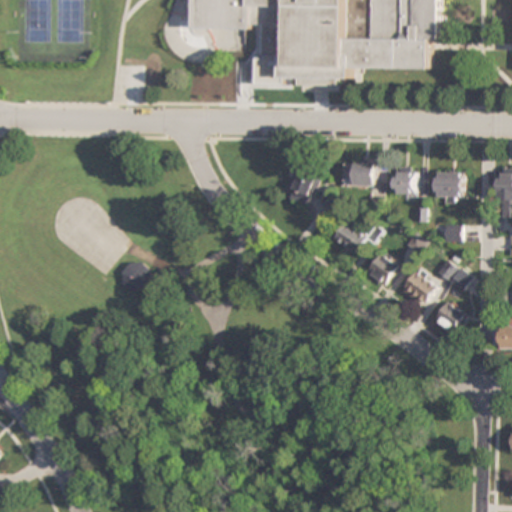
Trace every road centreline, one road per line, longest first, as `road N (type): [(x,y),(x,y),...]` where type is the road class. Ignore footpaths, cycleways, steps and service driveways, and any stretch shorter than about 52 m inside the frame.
road 1 (residential): [(484,511),(485,432),(475,395),(231,210),(184,121)]
road 2 (residential): [(511,125),(0,119)]
road 3 (residential): [(487,390),(490,153)]
road 4 (residential): [(81,511),(0,378)]
